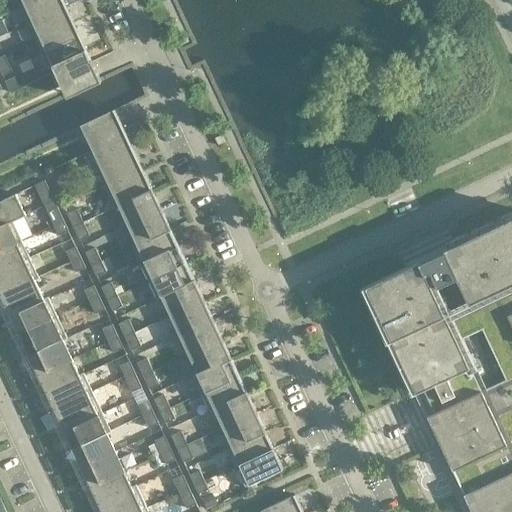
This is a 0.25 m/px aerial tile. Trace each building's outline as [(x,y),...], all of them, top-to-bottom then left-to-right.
[(65,6),(62,0),(31,0),(24,4),(32,21),(65,6)] [(73,23),(65,6),(32,21),(40,38),(73,23)] [(91,62),(73,23),(40,38),(63,87),(68,97),(102,81),(97,71),(92,62),(91,62)] [(12,71),(5,55),(0,56),(0,70),(2,75),(12,71)] [(21,74),(5,81),(10,92),(26,85),(21,74)] [(85,135),(90,144),(98,162),(131,146),(123,129),(124,128),(119,119),(115,109),(81,125),(85,135)] [(141,169),(131,146),(98,162),(108,183),(108,184),(141,169)] [(151,190),(141,169),(108,184),(108,183),(103,185),(115,209),(119,207),(118,206),(151,190)] [(35,185),(40,195),(49,191),(45,180),(35,185)] [(160,208),(151,190),(118,206),(119,207),(128,225),(160,210),(160,208)] [(54,201),(49,191),(40,195),(45,205),(54,201)] [(26,215),(16,194),(3,200),(4,201),(0,202),(0,226),(12,221),(13,221),(26,215)] [(47,211),(54,225),(64,220),(57,207),(47,211)] [(161,208),(160,208),(160,210),(128,225),(136,243),(137,244),(171,228),(161,208)] [(83,222),(77,209),(67,213),(73,227),(83,222)] [(511,511),(511,217),(444,249),(445,251),(422,262),(421,262),(420,260),(361,288),(411,395),(423,389),(446,439),(439,442),(472,511),(511,511)] [(68,231),(64,220),(54,225),(59,235),(68,231)] [(12,221),(0,226),(0,250),(21,240),(13,221),(12,221)] [(89,235),(83,222),(73,227),(79,240),(89,235)] [(179,246),(171,228),(137,244),(136,243),(132,245),(140,264),(179,246)] [(0,271),(30,257),(21,240),(0,250),(0,271)] [(66,251),(71,262),(81,257),(76,246),(66,251)] [(187,263),(179,246),(140,264),(148,281),(187,263)] [(85,252),(91,265),(101,261),(95,247),(85,252)] [(39,278),(30,257),(0,271),(0,294),(0,295),(34,279),(35,280),(39,278)] [(85,267),(81,257),(71,262),(76,272),(85,267)] [(106,271),(101,261),(91,265),(96,276),(106,271)] [(195,280),(187,263),(148,281),(157,300),(162,298),(161,296),(195,280)] [(34,279),(0,295),(1,297),(0,297),(0,301),(3,308),(6,307),(10,315),(10,316),(44,300),(44,299),(35,280),(34,279)] [(204,300),(195,280),(161,296),(162,298),(170,316),(204,300)] [(111,282),(101,286),(108,300),(117,295),(111,282)] [(84,290),(89,300),(99,296),(94,285),(84,290)] [(122,306),(117,295),(108,300),(112,310),(122,306)] [(105,309),(99,296),(89,300),(95,313),(105,309)] [(48,297),(44,299),(44,300),(10,316),(10,315),(8,316),(12,327),(15,326),(18,333),(57,315),(48,297)] [(213,319),(204,300),(170,316),(179,335),(213,319)] [(67,338),(57,315),(18,333),(20,336),(17,337),(21,347),(24,345),(29,355),(63,339),(63,340),(67,338)] [(128,319),(119,323),(125,336),(135,332),(128,319)] [(222,339),(213,319),(179,335),(188,354),(222,339)] [(102,328),(108,342),(118,337),(112,324),(102,328)] [(141,345),(135,332),(125,336),(131,350),(141,345)] [(123,347),(118,337),(108,342),(113,352),(123,347)] [(29,355),(37,374),(38,375),(72,359),(63,340),(63,339),(29,355)] [(231,358),(222,339),(188,354),(197,373),(197,374),(231,358)] [(147,358),(137,362),(143,375),(153,371),(147,358)] [(239,375),(231,358),(197,374),(197,373),(192,375),(201,393),(239,375)] [(79,375),(72,359),(38,375),(37,374),(35,375),(40,385),(42,384),(46,392),(80,376),(79,375)] [(120,365),(125,376),(134,371),(129,361),(120,365)] [(142,387),(134,371),(125,376),(132,392),(142,387)] [(159,384),(153,371),(143,375),(149,389),(159,384)] [(84,373),(79,375),(80,376),(46,392),(54,409),(92,391),(84,373)] [(247,392),(239,375),(201,393),(210,412),(214,410),(213,408),(247,392)] [(102,413),(92,391),(54,409),(55,412),(52,413),(57,422),(60,421),(64,431),(102,413)] [(257,413),(247,392),(213,408),(214,410),(223,428),(255,412),(256,414),(257,413)] [(164,394),(154,399),(160,412),(170,408),(164,394)] [(138,404),(143,415),(153,410),(148,399),(138,404)] [(175,418),(170,408),(160,412),(165,423),(175,418)] [(159,423),(153,410),(143,415),(149,428),(159,423)] [(223,428),(231,446),(232,447),(265,432),(256,414),(255,412),(223,428)] [(111,431),(102,413),(64,431),(72,448),(106,432),(107,433),(111,431)] [(181,431),(171,435),(177,449),(187,444),(181,431)] [(106,432),(72,448),(81,467),(115,451),(107,433),(106,432)] [(272,447),(265,432),(232,447),(231,446),(227,448),(235,466),(273,449),(272,447)] [(155,440),(161,454),(171,449),(164,435),(155,440)] [(193,457),(187,444),(177,449),(183,462),(193,457)] [(273,447),(272,447),(273,449),(235,466),(245,487),(246,486),(254,482),(283,469),(273,447)] [(176,459),(171,449),(161,454),(166,464),(176,459)] [(124,471),(115,451),(81,467),(90,487),(124,471)] [(199,470),(189,475),(195,485),(204,481),(199,470)] [(132,487),(124,471),(90,487),(91,489),(89,490),(93,500),(96,499),(98,504),(132,488),(132,487)] [(189,488),(183,474),(173,479),(179,492),(189,488)] [(209,491),(204,481),(195,485),(199,496),(209,491)] [(254,482),(246,486),(248,490),(256,487),(254,482)] [(136,485),(132,487),(132,488),(98,504),(102,511),(137,511),(147,507),(136,485)] [(196,504),(189,488),(179,492),(186,508),(196,504)] [(257,511),(303,511),(295,494),(257,511)] [(206,508),(218,503),(214,495),(203,500),(206,508)]
